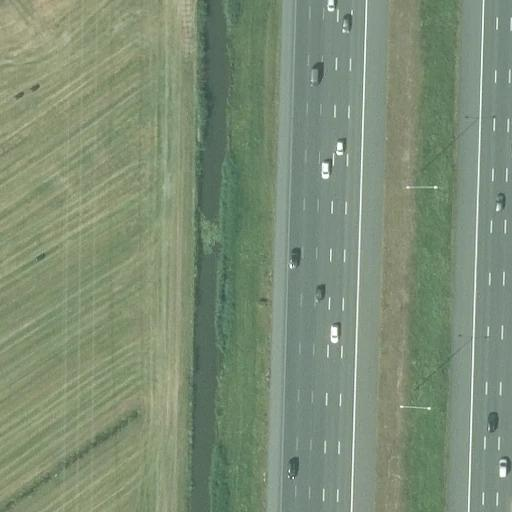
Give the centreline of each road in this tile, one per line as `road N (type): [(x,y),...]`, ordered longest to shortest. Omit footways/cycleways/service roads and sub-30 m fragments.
road 1 (motorway): [(331,0),(316,511)]
road 2 (motorway): [(503,511),(511,200)]
